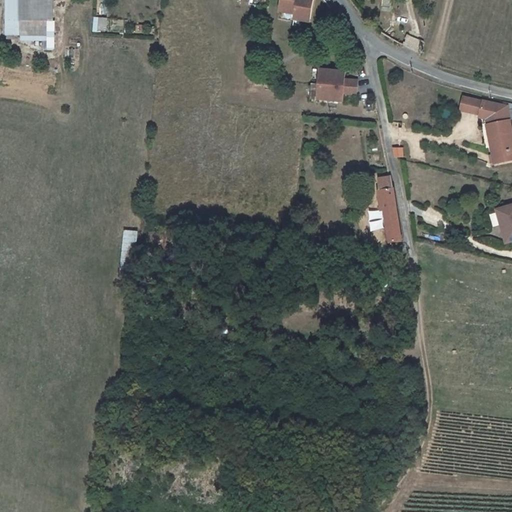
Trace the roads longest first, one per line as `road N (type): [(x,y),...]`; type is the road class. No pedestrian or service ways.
road 1 (track): [(403,243),(430,395),(427,424),(394,488),(367,511)]
road 2 (residential): [(371,39),(403,243)]
road 3 (unclassified): [(371,39),(436,75),(511,93)]
